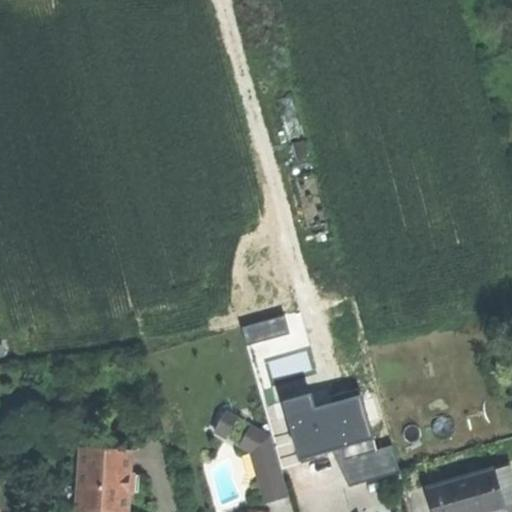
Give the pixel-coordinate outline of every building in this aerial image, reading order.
[(214,430),(225,436),(235,416),(224,410),(214,430)] [(248,426),(242,438),(257,448),(271,444),(267,434),(248,426)] [(262,498),(269,497),(262,471),(257,448),(242,438),(239,446),(250,452),(262,498)] [(257,448),(262,471),(277,468),(271,444),(257,448)] [(79,449),(77,511),(127,511),(128,492),(129,474),(130,451),(79,449)] [(262,471),(269,497),(284,493),(277,468),(262,471)] [(429,490),(435,511),(495,511),(502,510),(491,471),(429,490)] [(137,474),(129,474),(128,492),(136,492),(137,474)]
